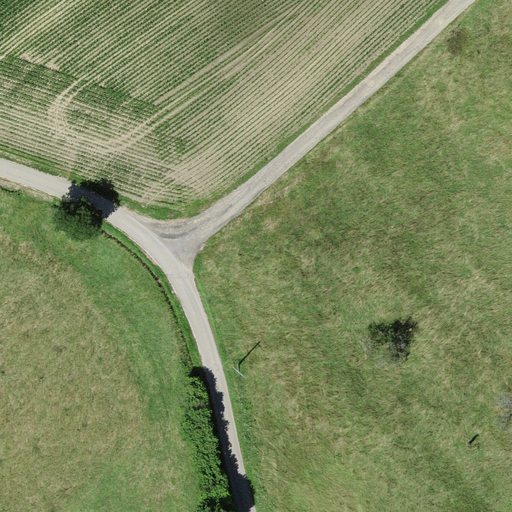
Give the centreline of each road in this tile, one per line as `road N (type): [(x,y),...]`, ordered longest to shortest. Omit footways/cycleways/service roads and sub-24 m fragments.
road 1 (unclassified): [(0,167),(108,210),(136,228),(183,281),(248,511)]
road 2 (track): [(162,254),(311,138),(464,0)]
